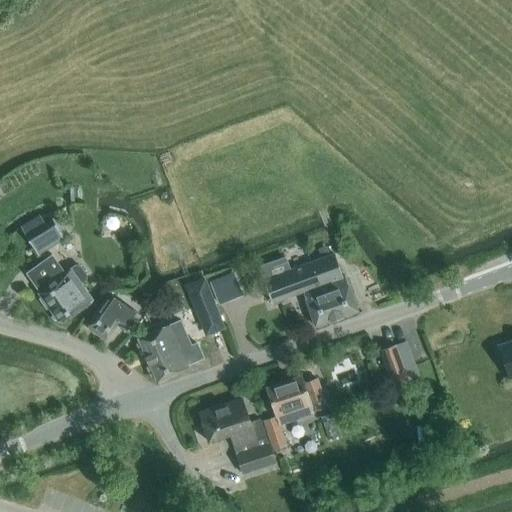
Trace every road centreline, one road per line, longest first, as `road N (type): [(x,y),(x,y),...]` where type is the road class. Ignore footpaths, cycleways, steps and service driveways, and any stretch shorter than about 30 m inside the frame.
road 1 (tertiary): [(148,399),(511,271)]
road 2 (unclassified): [(148,399),(81,349),(0,324)]
road 3 (tertiary): [(0,453),(148,399)]
road 4 (unclassified): [(212,511),(148,399)]
